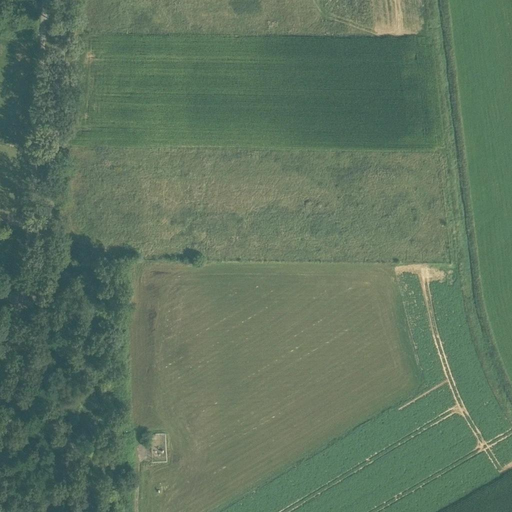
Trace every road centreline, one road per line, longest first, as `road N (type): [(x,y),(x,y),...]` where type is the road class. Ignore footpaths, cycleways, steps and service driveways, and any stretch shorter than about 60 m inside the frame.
road 1 (tertiary): [(36,306),(64,0)]
road 2 (tertiary): [(0,464),(36,306)]
